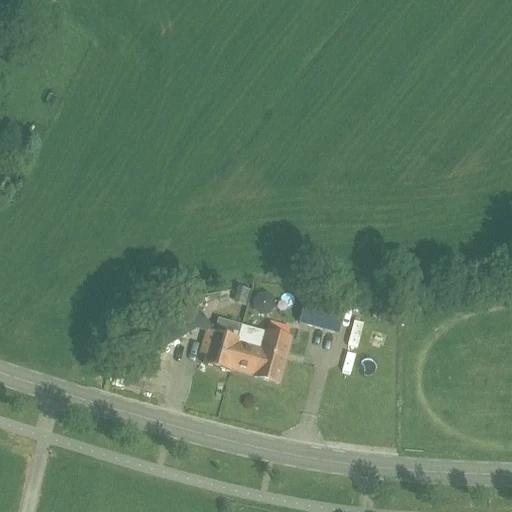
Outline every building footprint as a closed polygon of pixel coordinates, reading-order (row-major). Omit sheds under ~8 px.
[(269,316),(275,309),(274,300),(266,294),(257,295),(252,303),(253,312),(260,317),(269,316)] [(139,334),(153,356),(197,330),(193,324),(203,317),(193,300),(139,334)] [(298,325),(338,335),(344,310),(305,300),(298,325)] [(374,305),(371,315),(383,318),(386,308),(374,305)] [(231,371),(239,339),(232,337),(236,324),(216,319),(213,332),(205,330),(199,353),(205,355),(202,365),(231,373),(231,371)] [(255,377),(254,378),(280,384),(291,338),(242,326),(239,339),(231,371),(255,377)]
